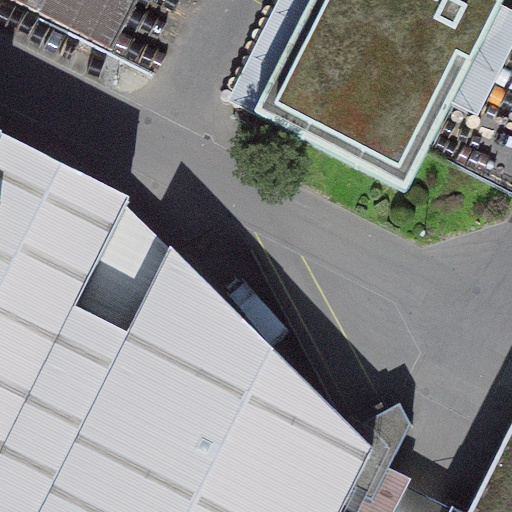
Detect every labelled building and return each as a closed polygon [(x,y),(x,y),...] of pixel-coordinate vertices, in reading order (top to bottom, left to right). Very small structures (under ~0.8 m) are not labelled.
[(138,0),(0,0),(0,2),(110,57),(138,0)] [(508,0),(319,0),(258,127),(411,201),(508,0)] [(0,511),(40,511),(170,249),(124,204),(0,141),(0,511)] [(40,511),(340,511),(351,490),(371,499),(410,427),(397,404),(353,432),(170,249),(40,511)] [(511,511),(511,413),(509,412),(459,511),(511,511)]
